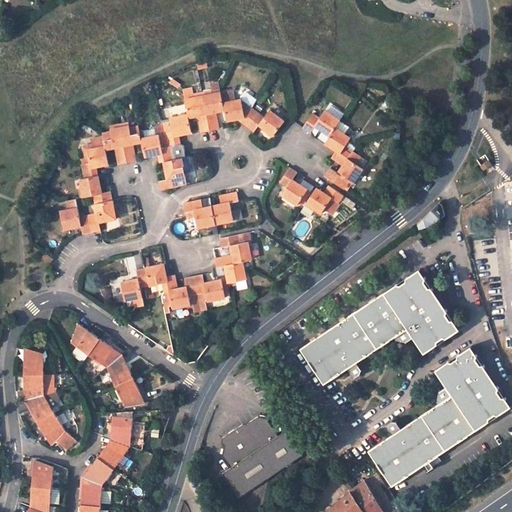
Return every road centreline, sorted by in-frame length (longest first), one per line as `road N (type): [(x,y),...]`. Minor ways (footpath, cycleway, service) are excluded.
road 1 (unclassified): [(207,387),(247,339),(437,186),(472,110),(479,0)]
road 2 (residential): [(151,227),(175,199),(234,181),(240,163),(279,149),(312,157)]
road 3 (residential): [(63,302),(34,306),(9,338),(13,446)]
road 4 (residential): [(207,387),(63,302)]
road 5 (unclassified): [(165,511),(207,387)]
road 6 (residential): [(151,227),(70,270),(63,302)]
